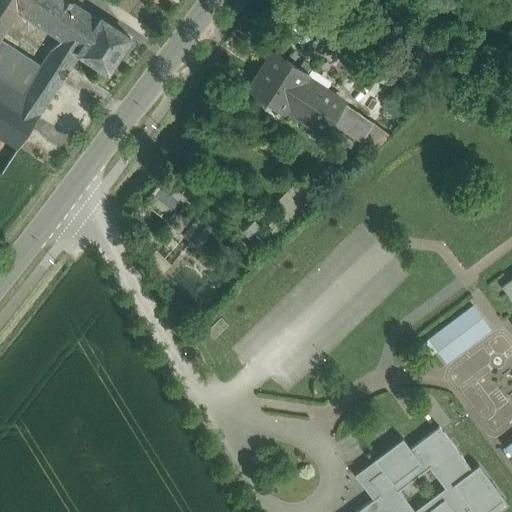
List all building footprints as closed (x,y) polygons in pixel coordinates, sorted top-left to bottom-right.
[(100,20),(69,0),(0,0),(0,137),(17,149),(78,55),(79,53),(100,20)] [(130,38),(101,19),(100,20),(79,53),(108,72),(130,38)] [(307,74),(274,52),(250,89),(283,111),(285,107),(304,77),(307,74)] [(345,104),(304,77),(285,107),(325,133),(345,104)] [(373,122),(345,104),(325,133),(331,137),(337,127),(360,142),(373,122)] [(473,306),(430,339),(447,361),(490,329),(473,306)] [(471,470),(438,426),(409,448),(402,440),(357,474),(375,498),(356,511),(487,511),(504,499),(478,465),(471,470)]
